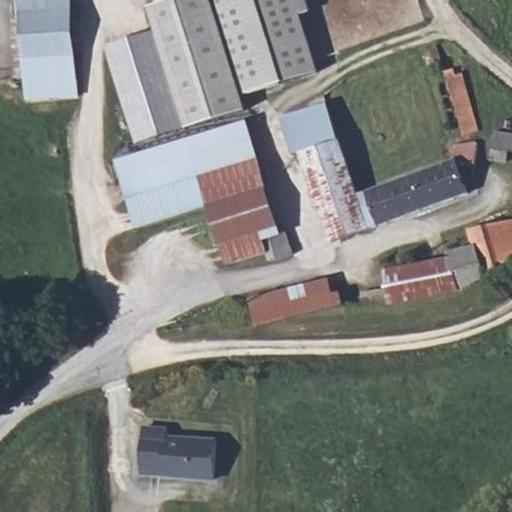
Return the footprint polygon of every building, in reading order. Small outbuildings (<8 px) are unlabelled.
[(21,0),(29,100),(82,98),(77,0),(21,0)] [(157,29),(107,44),(138,142),(251,108),(247,93),(321,70),(304,13),(312,11),(309,0),(167,0),(151,5),(157,29)] [(448,67),(450,73),(462,113),(465,124),(479,120),(463,63),(448,67)] [(288,115),(298,151),(300,155),(310,151),(308,145),(344,134),(340,120),(335,102),(336,100),(303,110),(288,115)] [(143,148),(223,125),(221,118),(141,142),(143,148)] [(138,229),(209,208),(269,191),(249,120),(118,158),(138,229)] [(511,123),(498,123),(498,136),(497,138),(511,139),(511,123)] [(310,151),(335,235),(337,240),(344,238),(343,234),(377,222),(379,223),(406,214),(442,201),(464,193),(466,196),(476,193),(475,188),(469,171),(479,167),(483,136),(482,132),(458,138),(461,152),(361,189),(344,134),(308,145),(310,151)] [(497,150),(511,150),(511,139),(497,138),(497,150)] [(209,208),(220,248),(282,232),(269,191),(209,208)] [(393,295),(397,304),(467,282),(482,275),(497,265),(511,253),(511,242),(503,219),(501,214),(473,224),(473,228),(478,240),(455,251),(456,256),(389,275),(393,295)] [(317,303),(310,287),(234,313),(241,336),(328,311),(325,300),(317,303)] [(375,299),(378,310),(397,304),(393,295),(375,299)] [(143,427),(140,472),(216,481),(217,438),(168,436),(170,428),(143,427)]
